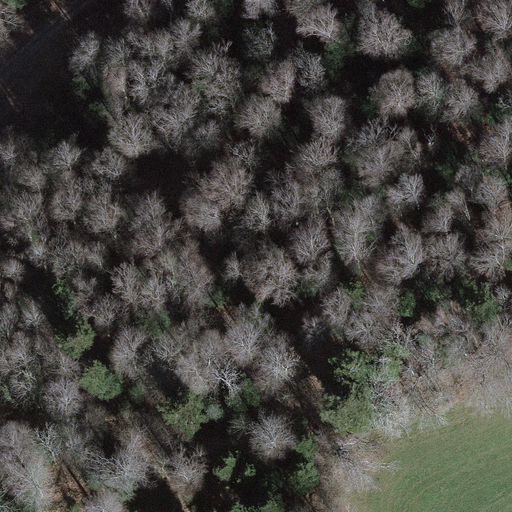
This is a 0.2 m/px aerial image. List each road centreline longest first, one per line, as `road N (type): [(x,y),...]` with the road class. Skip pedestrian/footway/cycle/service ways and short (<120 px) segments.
road 1 (track): [(511,300),(441,316),(382,341),(228,446),(94,511)]
road 2 (track): [(0,75),(100,0)]
